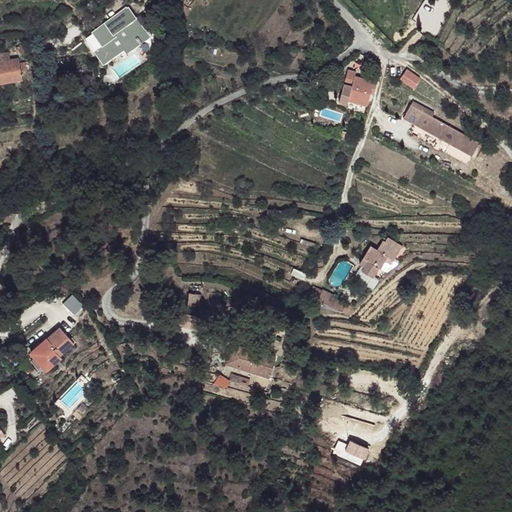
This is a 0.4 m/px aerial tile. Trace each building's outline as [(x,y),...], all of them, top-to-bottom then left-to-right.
[(133,15),(103,37),(111,49),(108,51),(103,56),(110,67),(130,53),(132,57),(154,41),(139,19),(133,15)] [(103,37),(100,39),(108,51),(111,49),(103,37)] [(154,41),(132,57),(134,59),(157,44),(154,41)] [(0,60),(0,81),(20,79),(16,58),(0,60)] [(356,72),(349,69),(344,84),(340,100),(347,103),(348,99),(366,105),(371,93),(374,94),(376,82),(355,76),(356,72)] [(406,72),(399,81),(413,90),(419,81),(406,72)] [(413,103),(402,119),(472,159),(481,145),(431,118),(433,115),(413,103)] [(372,253),(368,259),(384,257),(386,255),(388,258),(391,256),(377,249),(375,255),(372,253)] [(368,259),(367,263),(379,268),(384,269),(381,266),(391,256),(388,258),(386,259),(384,257),(368,259)] [(381,266),(384,269),(391,256),(381,266)] [(357,280),(355,285),(366,291),(371,281),(374,280),(374,278),(360,272),(365,262),(361,260),(355,273),(360,274),(357,280)] [(365,262),(360,272),(374,278),(379,268),(367,263),(365,262)] [(309,298),(316,301),(320,291),(314,288),(309,298)] [(322,291),(316,301),(327,307),(332,299),(332,297),(322,291)] [(69,293),(60,302),(71,314),(77,308),(69,293)] [(69,293),(77,308),(81,305),(69,293)] [(201,296),(189,294),(188,313),(199,314),(201,296)] [(332,299),(327,307),(346,315),(350,309),(332,299)] [(73,342),(58,327),(30,354),(32,356),(29,360),(34,365),(43,374),(61,357),(59,355),(73,342)] [(274,362),(232,346),(224,366),(267,382),(274,362)] [(29,360),(20,368),(29,378),(36,372),(32,368),(34,365),(29,360)] [(214,384),(226,388),(229,380),(218,375),(214,384)] [(348,439),(343,446),(358,455),(363,446),(350,439),(349,440),(348,439)]
